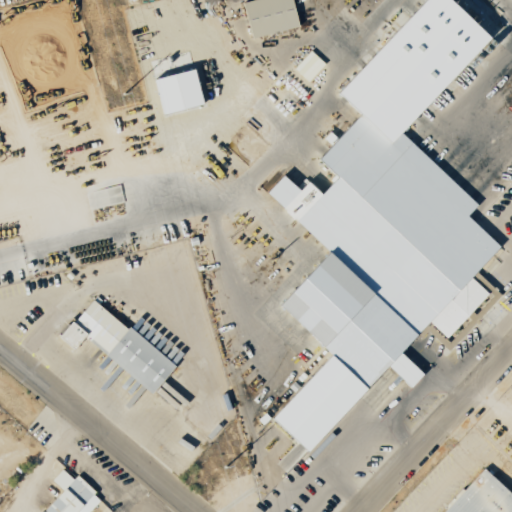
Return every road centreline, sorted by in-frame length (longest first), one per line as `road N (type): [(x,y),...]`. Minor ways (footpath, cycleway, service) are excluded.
road 1 (tertiary): [(201,511),(0,342)]
road 2 (residential): [(364,511),(511,354)]
